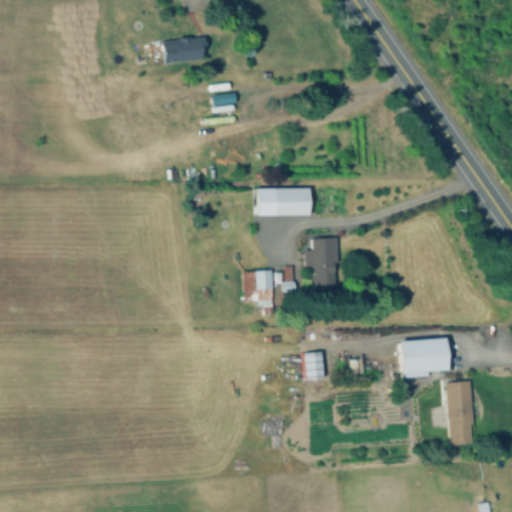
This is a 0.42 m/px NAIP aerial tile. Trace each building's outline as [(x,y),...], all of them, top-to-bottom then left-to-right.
[(188,36),(188,37),(202,36),(204,49),(199,49),(200,58),(173,61),(172,55),(163,56),(162,43),(171,41),(170,39),(177,38),(177,37),(188,36)] [(234,101),(211,105),(209,95),(232,91),(234,101)] [(230,128),(230,130),(246,128),(248,142),(243,143),(244,150),(241,151),(242,159),(230,160),(229,152),(221,153),(220,150),(216,151),(213,134),(218,133),(218,129),(229,127),(230,128)] [(307,187),(307,214),(252,213),(252,186),(307,187)] [(250,244),(239,245),(237,237),(249,235),(250,244)] [(332,262),(333,286),(309,287),(308,275),(312,275),(312,264),(304,264),(304,249),(311,249),(310,237),(335,236),(336,262),(332,262)] [(293,280),(294,290),(282,290),(282,280),(283,280),(282,265),(291,265),(292,280),(293,280)] [(270,269),(272,304),(256,305),(256,299),(243,300),(241,270),(270,269)] [(426,370),(427,375),(401,377),(401,372),(399,372),(396,340),(443,336),(445,368),(426,370)] [(305,378),(303,378),(301,352),(319,350),(321,377),(305,378)] [(471,442),(448,444),(443,381),(469,379),(472,423),(470,423),(471,442)] [(485,511),(484,500),(474,501),(475,511),(485,511)]
